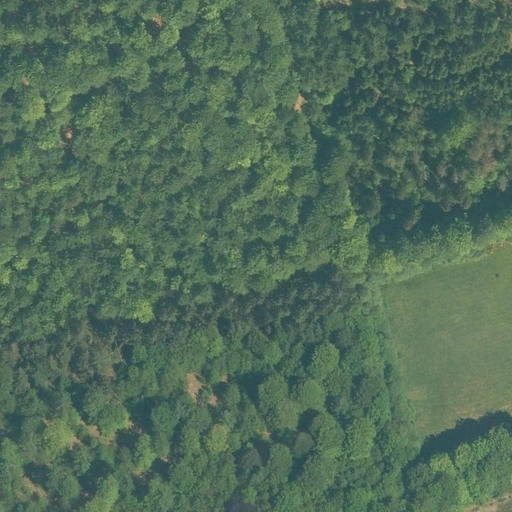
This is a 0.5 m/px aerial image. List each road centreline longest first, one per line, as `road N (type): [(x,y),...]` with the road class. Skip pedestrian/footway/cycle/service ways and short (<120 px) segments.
road 1 (tertiary): [(0,134),(167,35),(199,0)]
road 2 (track): [(511,463),(378,511)]
